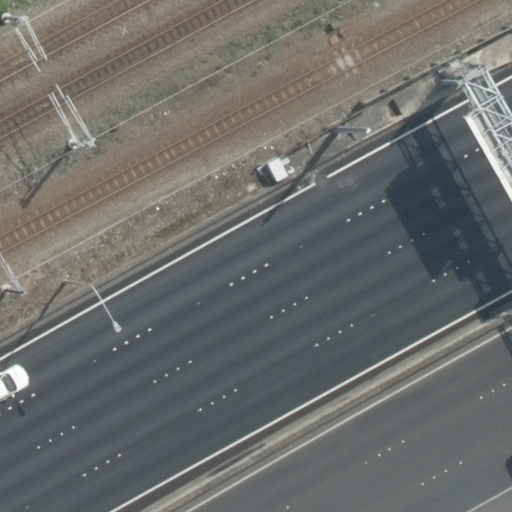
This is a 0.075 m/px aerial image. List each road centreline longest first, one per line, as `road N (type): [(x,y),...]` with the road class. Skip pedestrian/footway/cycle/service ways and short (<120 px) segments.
road 1 (motorway): [(22,511),(511,236)]
road 2 (motorway): [(511,383),(286,511)]
